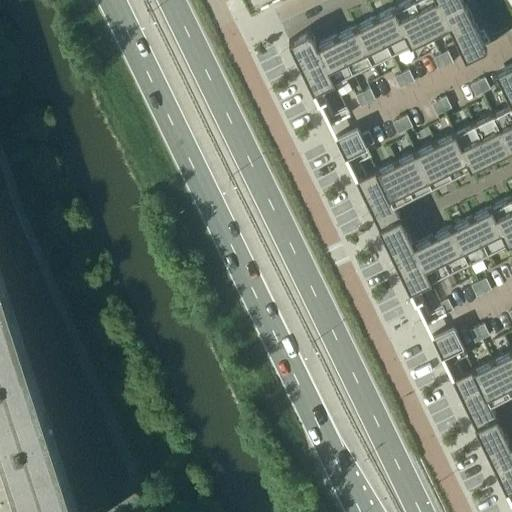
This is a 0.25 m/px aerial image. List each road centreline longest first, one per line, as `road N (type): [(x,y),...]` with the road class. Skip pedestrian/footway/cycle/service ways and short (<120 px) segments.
road 1 (trunk): [(110,0),(360,511)]
road 2 (unclassified): [(467,511),(218,0)]
road 3 (trunk): [(419,511),(171,0)]
